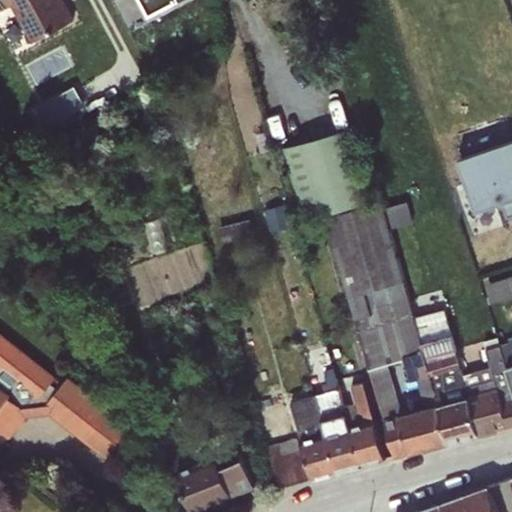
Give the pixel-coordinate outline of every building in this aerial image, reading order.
[(2,0),(6,7),(11,5),(31,42),(74,20),(63,0),(2,0)] [(140,0),(149,16),(180,0),(140,0)] [(74,85),(34,107),(46,128),(86,105),(74,85)] [(485,126),(492,141),(511,132),(511,114),(511,115),(485,126)] [(352,125),(280,145),(301,218),(371,196),(352,125)] [(511,139),(459,158),(477,209),(501,201),(507,217),(511,215),(511,139)] [(381,200),(324,215),(328,229),(369,367),(388,362),(404,357),(424,351),(414,316),(381,200)] [(408,200),(386,206),(392,228),(413,222),(408,200)] [(286,205),(265,210),(270,232),(292,226),(286,205)] [(328,229),(324,215),(305,223),(307,235),(328,229)] [(250,218),(219,227),(223,243),(255,235),(250,218)] [(511,273),(484,283),(490,302),(511,295),(511,273)] [(443,309),(414,316),(424,351),(449,441),(478,433),(462,374),(443,309)] [(0,330),(0,430),(9,438),(26,416),(49,414),(106,459),(132,426),(68,375),(58,388),(51,383),(57,375),(0,330)] [(511,340),(501,344),(507,365),(511,363),(511,340)] [(490,366),(462,374),(478,433),(511,424),(511,380),(507,365),(501,344),(486,348),(490,366)] [(388,362),(369,367),(395,455),(449,441),(424,351),(404,357),(411,380),(418,378),(426,407),(403,412),(388,362)] [(324,392),(338,388),(336,380),(323,383),(324,392)] [(355,402),(345,405),(362,464),(386,458),(364,382),(350,384),(355,402)] [(324,392),(315,394),(338,471),(362,464),(345,405),(340,388),(338,388),(324,392)] [(338,471),(315,394),(291,400),(312,478),(338,471)] [(162,407),(141,418),(156,446),(176,435),(162,407)] [(215,455),(175,471),(192,511),(254,485),(239,447),(236,449),(228,431),(208,438),(215,455)] [(296,438),(267,446),(279,487),(308,479),(296,438)] [(511,511),(511,476),(465,493),(473,511),(511,511)] [(473,511),(465,493),(442,502),(445,511),(473,511)] [(445,511),(442,502),(417,510),(418,511),(445,511)]
